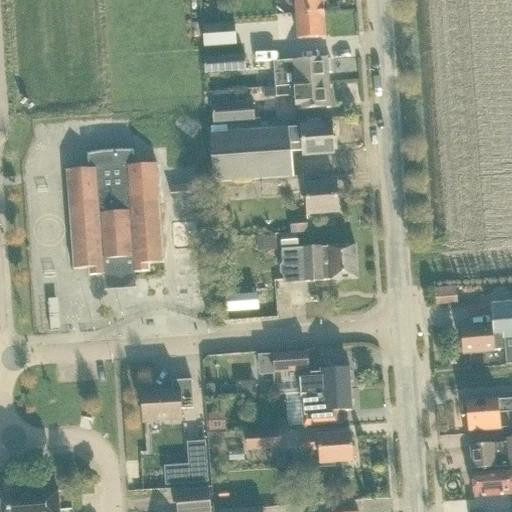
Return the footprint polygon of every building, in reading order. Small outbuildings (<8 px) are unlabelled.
[(59,0),(35,0),(36,11),(60,10),(59,0)] [(84,0),(59,0),(60,10),(85,8),(84,0)] [(295,15),(323,13),(321,0),(285,0),(286,4),(288,6),(295,5),(295,15)] [(297,40),(325,38),(323,13),(295,15),(297,40)] [(61,17),(53,18),(54,30),(62,30),(61,17)] [(69,17),(61,17),(62,30),(70,29),(69,17)] [(203,27),(204,47),(235,45),(234,25),(203,27)] [(245,71),(244,56),(203,59),(204,75),(245,71)] [(292,62),(273,63),(274,74),(275,87),(328,83),(327,73),(331,73),(330,60),(326,61),(326,58),(292,61),(292,62)] [(296,111),(330,108),(328,83),(275,87),(276,98),(288,97),(295,100),(296,111)] [(254,123),(253,103),(212,106),(213,125),(254,123)] [(302,156),(333,154),(331,126),(300,129),(301,129),(288,130),(288,129),(210,135),(213,183),(292,177),(289,145),(302,144),(302,156)] [(163,263),(159,202),(156,164),(134,166),(133,151),(121,151),(108,151),(97,152),(86,154),(87,170),(65,172),(72,270),(87,269),(88,277),(110,275),(110,282),(128,281),(127,274),(149,272),(148,265),(163,263)] [(307,215),(337,212),(335,185),(306,187),(306,177),(262,180),(263,195),(299,193),(300,199),(306,198),(307,215)] [(169,195),(196,193),(195,185),(169,187),(169,195)] [(307,233),(306,217),(289,218),(290,234),(307,233)] [(280,237),(281,249),(297,248),(296,236),(280,237)] [(302,249),(286,250),(280,251),(281,264),(279,267),(279,275),(282,278),(283,284),(356,279),(354,245),(327,247),(327,248),(320,248),(302,249)] [(233,283),(232,270),(221,271),(222,284),(233,283)] [(270,284),(254,284),(255,292),(271,291),(270,284)] [(492,327),(460,330),(462,354),(493,352),(493,350),(502,349),(504,363),(511,362),(511,303),(490,305),(492,327)] [(274,375),(272,375),(274,396),(283,395),(300,394),(349,390),(349,385),(353,382),(352,373),(348,370),(320,372),(308,372),(307,352),(272,354),(274,375)] [(142,423),(180,420),(179,410),(192,409),(190,381),(171,382),(171,393),(141,394),(142,423)] [(214,386),(205,386),(206,399),(214,399),(214,386)] [(349,390),(300,394),(300,402),(302,426),(311,426),(337,424),(336,412),(351,411),(349,390)] [(507,413),(511,412),(511,399),(465,403),(467,431),(508,428),(507,413)] [(210,416),(213,429),(226,426),(223,413),(210,416)] [(247,452),(278,449),(277,431),(245,434),(247,452)] [(352,457),(354,457),(353,448),(351,449),(350,435),(317,438),(299,439),(300,451),(318,450),(319,468),(333,467),(333,463),(352,461),(352,457)] [(470,470),(511,467),(511,438),(505,439),(505,444),(468,447),(470,470)] [(206,484),(204,444),(186,445),(188,467),(188,471),(181,471),(182,486),(206,484)] [(510,471),(471,474),(472,498),(511,495),(511,491),(511,484),(511,483),(511,469),(510,470),(510,471)] [(300,498),(311,497),(310,483),(299,484),(300,498)] [(210,511),(208,489),(175,492),(176,511),(210,511)] [(0,496),(1,511),(58,511),(57,491),(0,496)]
